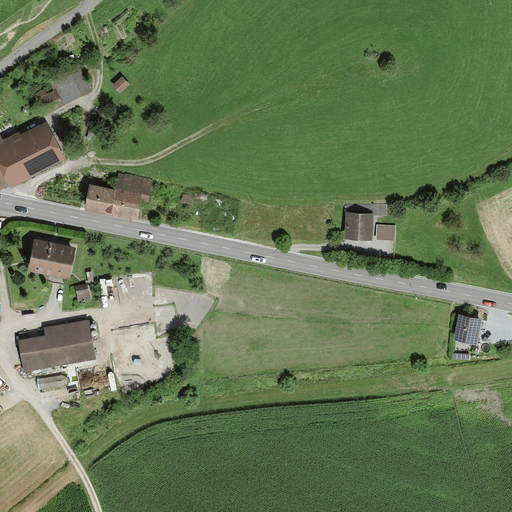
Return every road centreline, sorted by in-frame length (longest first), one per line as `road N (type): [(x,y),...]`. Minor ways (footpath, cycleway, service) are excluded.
road 1 (secondary): [(0,202),(511,304)]
road 2 (unknown): [(80,10),(96,38),(99,77),(86,145),(19,205)]
road 3 (track): [(0,359),(62,438),(98,511)]
